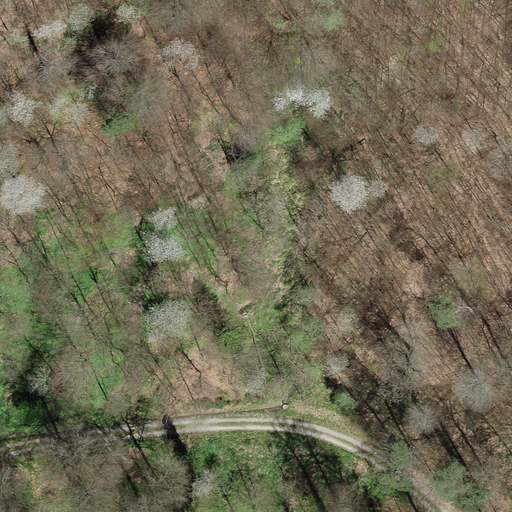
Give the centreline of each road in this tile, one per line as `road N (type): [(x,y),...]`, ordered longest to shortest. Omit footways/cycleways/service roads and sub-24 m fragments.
road 1 (track): [(436,511),(340,437),(290,425),(174,426),(0,450)]
road 2 (track): [(0,68),(121,6)]
